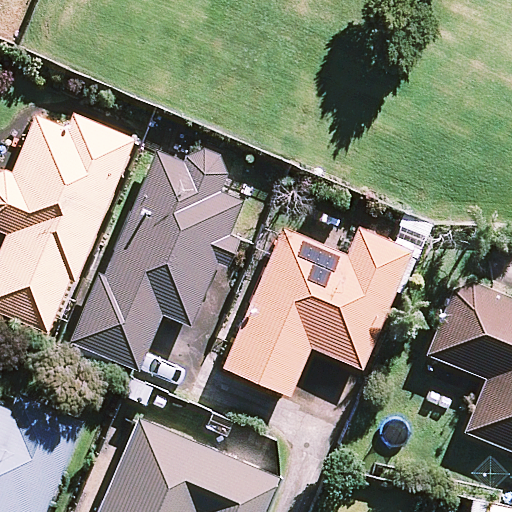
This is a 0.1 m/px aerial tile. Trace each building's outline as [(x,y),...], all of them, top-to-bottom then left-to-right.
[(63,128),(33,115),(8,171),(3,169),(0,169),(0,231),(2,233),(0,237),(0,313),(38,330),(63,273),(70,276),(129,140),(69,114),(63,128)] [(181,161),(154,150),(101,273),(96,271),(66,340),(135,370),(161,311),(187,323),(214,261),(224,265),(236,237),(226,232),(240,200),(215,189),(223,171),(217,155),(202,148),(184,154),(181,161)] [(407,249),(355,227),(343,254),(279,227),(221,365),(284,392),(305,343),(357,366),(407,249)] [(511,290),(509,297),(468,280),(450,288),(423,352),(482,376),(461,429),(511,450),(511,290)] [(0,511),(39,511),(78,419),(13,392),(7,407),(0,403),(0,511)] [(259,511),(275,476),(134,416),(92,511),(259,511)]
